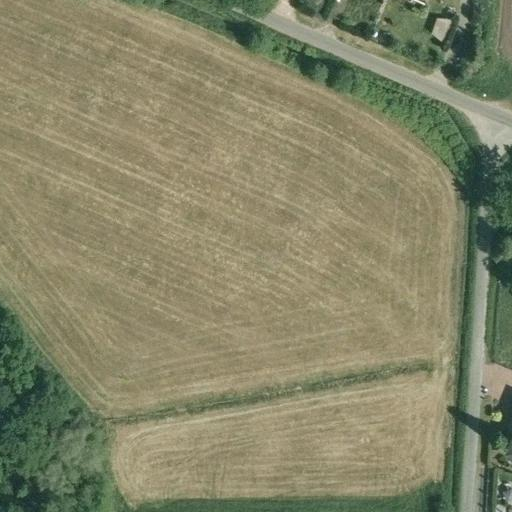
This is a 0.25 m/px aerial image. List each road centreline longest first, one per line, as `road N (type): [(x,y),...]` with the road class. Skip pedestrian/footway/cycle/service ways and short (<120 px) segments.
road 1 (residential): [(494,114),(470,511)]
road 2 (residential): [(494,114),(226,0)]
